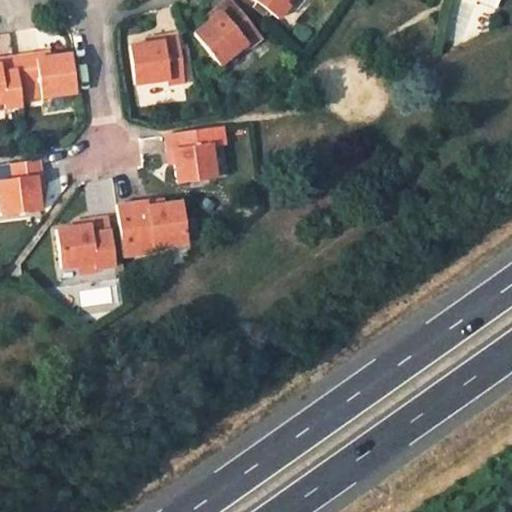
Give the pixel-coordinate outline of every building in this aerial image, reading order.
[(210,17),(206,20),(194,33),(222,62),(243,40),(249,45),(259,35),(225,0),(217,0),(211,7),(215,11),(210,17)] [(280,0),(252,0),(278,21),(289,8),(280,0)] [(211,7),(202,16),(206,20),(210,17),(215,11),(211,7)] [(165,45),(149,48),(132,50),(137,86),(169,82),(170,87),(186,84),(180,36),(164,39),(165,45)] [(149,48),(165,45),(164,39),(148,41),(149,48)] [(48,53),(34,55),(34,51),(19,52),(20,66),(22,82),(38,80),(40,93),(72,89),(66,52),(52,54),(52,53),(48,53)] [(0,106),(6,106),(5,109),(5,111),(7,112),(21,110),(15,67),(14,60),(0,62),(0,106)] [(174,152),(176,165),(179,184),(216,179),(213,147),(198,148),(196,134),(165,138),(167,153),(174,152)] [(167,153),(169,166),(176,165),(174,152),(167,153)] [(0,206),(2,217),(41,211),(38,192),(36,179),(42,177),(39,163),(10,168),(13,181),(0,182),(0,206)] [(36,179),(38,192),(44,191),(42,177),(36,179)] [(124,256),(157,251),(156,246),(189,241),(183,201),(165,203),(154,204),(154,201),(117,204),(124,256)] [(77,264),(93,262),(94,269),(114,266),(109,216),(88,218),(88,222),(71,224),(56,226),(61,266),(77,264)] [(93,262),(77,264),(78,271),(94,269),(93,262)]
